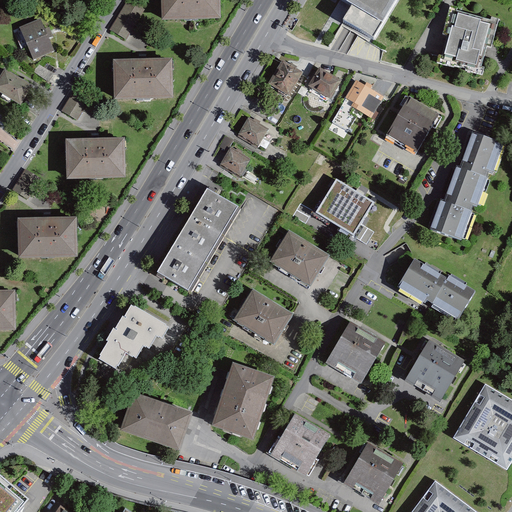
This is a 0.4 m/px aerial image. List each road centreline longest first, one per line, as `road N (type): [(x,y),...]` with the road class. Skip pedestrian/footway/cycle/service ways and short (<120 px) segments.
road 1 (residential): [(225,511),(364,277),(432,197),(480,100)]
road 2 (primary): [(264,0),(142,205),(16,372),(1,404)]
road 3 (primary): [(76,342),(266,36)]
road 4 (residential): [(266,36),(480,100)]
road 5 (residential): [(115,0),(0,188)]
road 6 (secondary): [(154,477),(95,443),(71,415),(66,374),(76,342)]
road 7 (secondary): [(154,477),(98,460),(1,404)]
